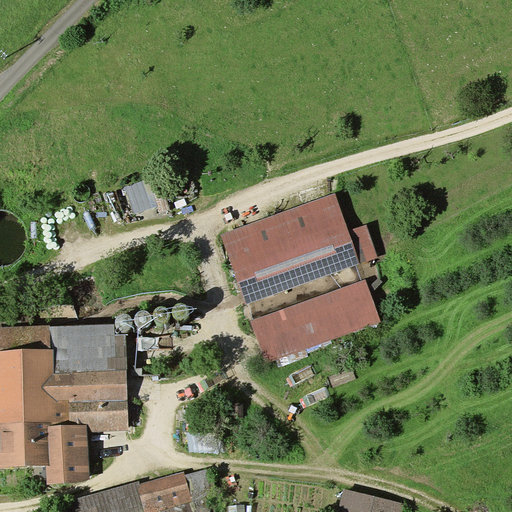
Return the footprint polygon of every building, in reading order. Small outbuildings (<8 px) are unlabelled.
[(335,203),(226,242),(249,308),(376,262),(366,234),(348,240),(335,203)] [(365,288),(257,326),(271,367),(380,328),(365,288)] [(126,333),(0,336),(1,362),(0,362),(0,472),(53,471),(54,488),(88,488),(87,433),(128,432),(126,333)] [(139,488),(68,508),(69,511),(178,511),(177,507),(211,498),(205,475),(141,493),(139,488)] [(401,511),(403,509),(349,496),(345,511),(401,511)]
